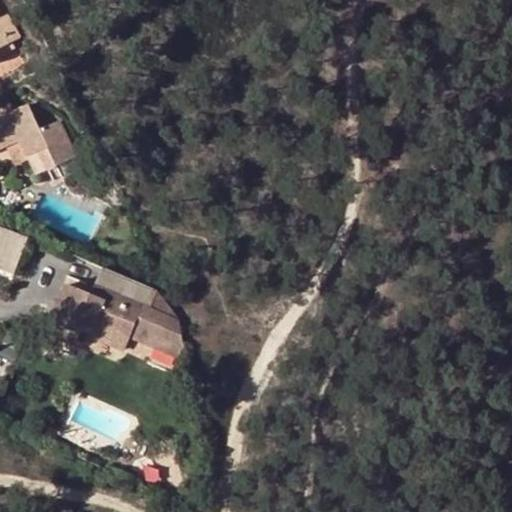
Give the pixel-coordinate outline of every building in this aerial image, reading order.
[(0,48),(13,41),(21,37),(8,14),(0,18),(0,48)] [(0,55),(16,47),(13,41),(0,48),(0,55)] [(41,130),(28,105),(0,118),(0,149),(5,147),(19,140),(29,160),(36,175),(75,156),(57,121),(41,130)] [(29,160),(19,140),(5,147),(15,167),(29,160)] [(31,216),(42,192),(43,190),(0,180),(0,207),(30,217),(31,216)] [(0,226),(0,267),(17,274),(31,235),(1,224),(0,226)] [(134,325),(159,335),(167,317),(96,286),(91,296),(66,286),(52,319),(89,335),(93,328),(126,344),(130,336),(134,325)] [(155,346),(159,335),(134,325),(130,336),(155,346)] [(93,328),(89,335),(124,350),(126,344),(93,328)]
